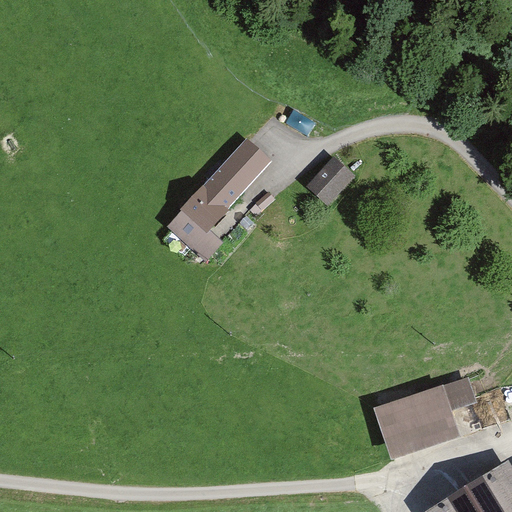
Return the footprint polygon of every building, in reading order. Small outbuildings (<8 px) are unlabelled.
[(203,186),(201,188),(225,211),(268,163),(243,141),(210,178),(207,176),(200,184),(203,186)] [(352,176),(336,161),(310,189),(326,204),(352,176)] [(225,211),(201,188),(169,227),(206,261),(222,243),(207,231),(225,211)] [(388,280),(398,288),(405,280),(395,271),(388,280)] [(386,442),(448,421),(437,390),(375,411),(385,442),(386,442)] [(511,511),(511,478),(506,469),(437,510),(437,511),(511,511)]
